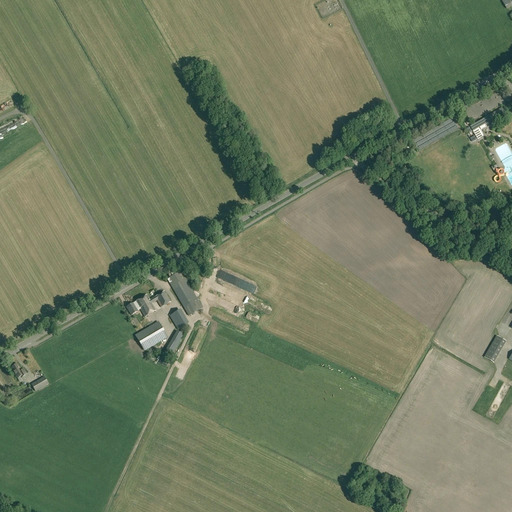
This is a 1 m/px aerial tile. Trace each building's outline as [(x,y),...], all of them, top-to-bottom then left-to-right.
[(511,0),(501,0),(507,10),(511,6),(511,0)] [(504,113),(502,109),(470,126),(477,139),(482,137),(477,128),(504,113)] [(503,116),(500,118),(505,129),(511,126),(511,123),(511,122),(507,124),(503,116)] [(202,308),(197,299),(181,271),(167,279),(189,316),(192,314),(193,315),(195,314),(194,313),(202,308)] [(170,302),(164,292),(155,297),(150,300),(147,295),(135,302),(139,308),(140,308),(145,317),(156,311),(151,304),(157,301),(161,308),(170,302)] [(136,302),(126,307),(131,315),(138,311),(140,310),(136,302)] [(189,324),(181,309),(169,316),(178,330),(189,324)] [(168,338),(165,332),(158,322),(135,335),(144,351),(168,338)] [(177,331),(166,350),(173,355),(184,335),(177,331)] [(496,362),(506,339),(497,335),(487,357),(496,362)] [(161,358),(159,363),(161,364),(167,367),(169,362),(161,358)] [(11,368),(15,375),(17,378),(21,377),(21,378),(27,375),(24,370),(21,371),(17,364),(11,368)] [(44,377),(31,385),(36,392),(49,384),(44,377)] [(22,400),(33,393),(30,387),(18,394),(22,400)]
